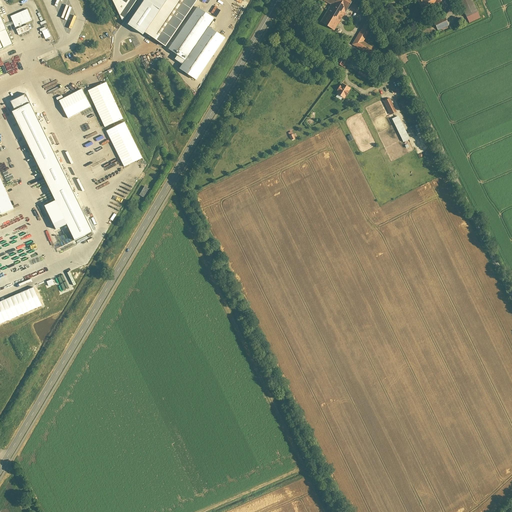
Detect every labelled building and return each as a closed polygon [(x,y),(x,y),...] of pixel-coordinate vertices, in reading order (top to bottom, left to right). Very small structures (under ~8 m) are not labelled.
[(111,0),(122,22),(136,0),(111,0)] [(197,0),(144,0),(128,25),(143,35),(144,33),(165,47),(197,0)] [(351,0),(327,0),(333,3),(322,21),(334,29),(351,0)] [(418,0),(422,8),(433,3),(434,5),(444,0),(418,0)] [(473,0),(460,0),(470,22),(481,17),(473,0)] [(61,15),(60,19),(63,20),(67,8),(64,7),(66,3),(62,1),(58,13),(61,15)] [(216,17),(220,10),(212,5),(209,10),(211,11),(210,14),(216,17)] [(213,19),(196,7),(167,49),(184,61),(178,69),(196,81),(225,38),(208,27),(213,19)] [(28,9),(10,16),(17,36),(30,31),(27,23),(32,21),(28,9)] [(361,9),(355,18),(363,23),(369,14),(361,9)] [(0,50),(14,44),(0,12),(0,50)] [(445,15),(434,20),(438,30),(449,25),(445,15)] [(373,26),(366,22),(353,43),(360,48),(365,40),(373,26)] [(44,39),(50,38),(48,31),(44,32),(43,28),(41,29),(44,39)] [(378,49),(365,40),(360,48),(374,56),(378,49)] [(0,77),(14,71),(9,61),(10,60),(7,52),(0,55),(0,77)] [(353,57),(344,52),(337,63),(346,69),(353,57)] [(363,66),(359,73),(368,78),(372,71),(363,66)] [(123,120),(105,82),(87,91),(104,128),(123,120)] [(351,88),(343,83),(337,93),(345,98),(351,88)] [(90,107),(81,90),(60,101),(69,118),(90,107)] [(75,241),(93,232),(26,95),(11,102),(15,111),(12,112),(55,201),(45,206),(56,230),(67,225),(75,241)] [(390,98),(385,101),(392,114),(397,111),(390,98)] [(399,115),(393,118),(405,142),(411,139),(399,115)] [(107,132),(124,167),(142,159),(124,123),(107,132)] [(296,134),(293,135),(292,132),(288,133),(291,140),(297,138),(296,134)] [(0,176),(0,215),(14,209),(0,176)] [(144,198),(148,188),(143,186),(139,195),(144,198)] [(0,300),(0,322),(41,304),(33,285),(0,300)]
